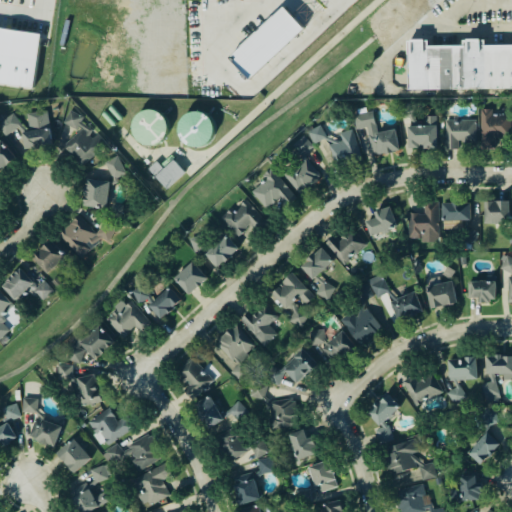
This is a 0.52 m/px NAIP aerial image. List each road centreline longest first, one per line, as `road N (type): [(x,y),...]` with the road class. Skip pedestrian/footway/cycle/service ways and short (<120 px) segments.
road 1 (residential): [(511,172),(398,177),(343,199),(145,374)]
road 2 (residential): [(378,511),(351,419),(361,387),(422,343),(462,330),(511,328)]
road 3 (residential): [(145,374),(188,434),(220,511)]
